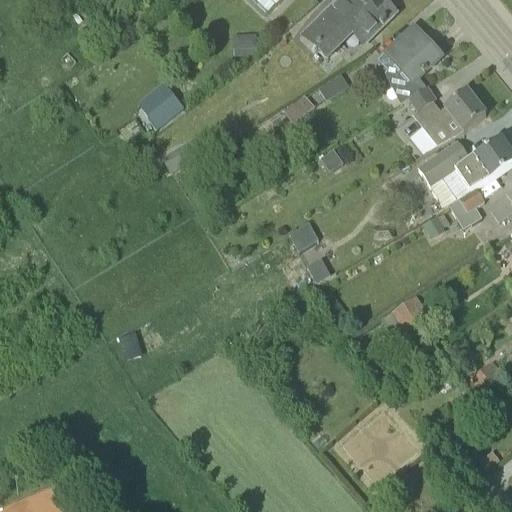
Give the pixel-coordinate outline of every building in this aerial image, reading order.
[(283,0),(266,0),(276,9),(283,0)] [(386,25),(393,17),(376,0),(364,0),(363,0),(346,0),(306,40),(327,62),(340,48),(342,51),(352,41),(363,52),(373,42),(370,40),(383,28),(384,29),(387,26),(386,25)] [(424,78),(428,74),(427,73),(440,62),(414,32),(378,64),(388,75),(386,78),(401,108),(408,103),(426,92),(418,82),(424,77),(424,78)] [(325,101),(350,92),(345,79),(320,88),(325,101)] [(408,103),(417,116),(418,117),(433,107),(437,104),(428,90),(426,92),(408,103)] [(445,113),(422,131),(437,151),(449,144),(454,141),(455,143),(463,136),(464,137),(486,119),(467,95),(444,112),(445,113)] [(172,125),(187,112),(176,99),(161,112),(172,125)] [(316,112),(304,100),(285,112),(294,126),(316,112)] [(204,158),(194,142),(160,162),(170,178),(204,158)] [(473,161),(469,164),(458,146),(418,173),(430,192),(443,184),(456,204),(470,196),(489,185),(511,169),(511,157),(501,142),(473,161)] [(333,153),(320,162),(329,176),(342,167),(333,153)] [(484,207),(475,193),(448,209),(456,223),(484,207)] [(511,216),(511,197),(510,199),(511,201),(507,204),(508,204),(494,214),(502,224),(511,216)] [(444,218),(437,221),(443,230),(449,226),(444,218)] [(443,230),(437,221),(423,229),(432,242),(445,234),(443,230)] [(300,257),(320,245),(310,227),(290,239),(300,257)] [(393,231),(376,232),(376,241),(393,240),(393,231)] [(322,263),(308,271),(318,288),(332,280),(322,263)] [(430,323),(416,301),(390,316),(382,321),(389,331),(396,327),(404,339),(430,323)] [(503,380),(491,365),(469,382),(481,397),(503,380)] [(492,455),(478,466),(485,476),(500,464),(492,455)]
